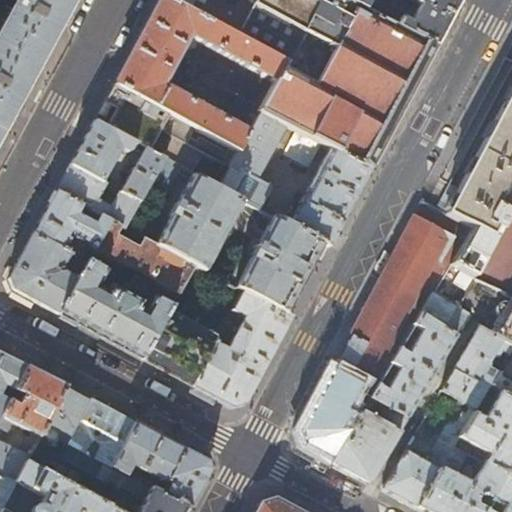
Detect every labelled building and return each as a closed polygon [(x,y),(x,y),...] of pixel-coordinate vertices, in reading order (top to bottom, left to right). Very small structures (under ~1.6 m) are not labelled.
[(0,136),(73,0),(16,0),(0,30),(0,136)] [(285,62),(167,0),(158,0),(127,58),(113,85),(159,109),(239,151),(240,152),(250,133),(226,120),(226,119),(200,104),(198,105),(160,85),(167,70),(172,72),(185,47),(186,48),(188,48),(190,48),(191,48),(194,47),(195,46),(197,43),(197,42),(197,41),(225,55),(224,57),(251,72),(252,71),(275,83),(285,62)] [(167,0),(285,62),(317,2),(313,0),(167,0)] [(317,0),(317,2),(285,62),(275,83),(259,113),(260,114),(318,143),(328,149),(370,169),(414,86),(435,47),(396,26),(385,20),(365,10),(370,0),(317,0)] [(456,0),(370,0),(365,10),(385,20),(395,0),(412,0),(414,1),(412,6),(416,9),(409,22),(400,17),(396,26),(435,47),(460,2),(456,0)] [(154,120),(159,109),(113,85),(93,122),(140,147),(146,136),(154,120)] [(511,86),(478,150),(444,215),(472,230),(433,294),(456,308),(476,278),(474,277),(511,203),(511,86)] [(239,151),(159,109),(154,120),(211,150),(202,168),(187,161),(189,157),(151,137),(150,138),(146,136),(140,147),(162,159),(179,168),(192,175),(219,190),(230,168),(239,151)] [(260,114),(250,133),(240,152),(239,151),(230,168),(239,172),(227,196),(240,202),(259,212),(271,189),(256,181),(274,147),(308,164),(318,143),(260,114)] [(140,147),(93,122),(80,145),(69,166),(103,186),(107,187),(110,182),(104,179),(119,152),(125,155),(128,154),(128,152),(137,157),(117,193),(136,203),(158,167),(162,159),(140,147)] [(344,217),(370,169),(328,149),(287,227),(321,244),(327,248),(344,217)] [(162,159),(158,167),(175,176),(179,168),(162,159)] [(107,209),(94,202),(103,186),(69,166),(62,179),(25,246),(7,280),(11,291),(33,303),(57,316),(86,263),(72,255),(76,248),(68,244),(72,236),(94,249),(109,222),(120,227),(121,228),(136,203),(117,193),(111,190),(109,194),(115,197),(107,209)] [(218,191),(219,190),(192,175),(176,205),(174,204),(166,219),(168,220),(154,246),(157,247),(179,259),(190,265),(203,272),(240,202),(227,196),(218,191)] [(420,315),(433,294),(472,230),(444,215),(419,202),(361,311),(332,365),(350,375),(356,364),(360,366),(362,362),(368,365),(364,371),(359,369),(355,377),(362,381),(375,389),(377,386),(387,369),(396,355),(411,330),(420,315)] [(287,227),(259,212),(253,222),(258,231),(263,235),(235,289),(241,292),(283,315),(303,278),(321,244),(287,227)] [(157,247),(154,246),(142,239),(138,248),(115,236),(120,227),(109,222),(94,249),(94,250),(176,293),(190,265),(179,259),(175,267),(153,256),(157,247)] [(101,271),(86,263),(57,316),(81,329),(141,360),(166,312),(169,306),(148,296),(139,312),(137,311),(140,305),(136,303),(136,301),(105,285),(100,293),(92,288),(101,271)] [(290,318),(283,315),(241,292),(231,311),(243,318),(225,351),(214,344),(191,387),(214,400),(231,409),(243,405),(268,359),(290,318)] [(468,315),(456,308),(433,294),(420,315),(455,336),(459,331),(446,322),(452,312),(456,313),(463,323),(465,319),(468,315)] [(511,348),(511,299),(508,297),(505,302),(502,301),(499,301),(496,302),(493,306),(492,309),(493,314),(496,316),(485,333),(511,349),(511,348)] [(217,339),(166,312),(141,360),(150,365),(191,387),(214,344),(216,340),(217,339)] [(420,315),(411,330),(418,334),(403,359),(396,355),(387,369),(395,373),(385,391),(377,386),(375,389),(369,399),(375,402),(383,407),(405,420),(427,383),(455,336),(420,315)] [(498,373),(489,368),(500,349),(509,355),(511,349),(485,333),(477,328),(459,359),(452,370),(486,389),(487,387),(489,388),(498,373)] [(221,331),(217,339),(216,340),(220,342),(225,334),(221,331)] [(13,391),(25,368),(8,359),(0,355),(0,416),(7,402),(0,398),(2,395),(0,392),(3,386),(13,391)] [(350,375),(332,365),(317,394),(297,432),(301,447),(313,453),(330,462),(357,418),(345,411),(362,381),(355,377),(350,375)] [(13,391),(7,402),(0,416),(0,477),(14,484),(24,464),(64,387),(42,376),(25,368),(13,391)] [(486,389),(452,370),(439,391),(469,407),(466,413),(462,411),(457,421),(454,419),(449,421),(432,448),(433,455),(427,465),(410,455),(413,450),(409,447),(411,445),(409,442),(402,453),(380,489),(398,499),(415,508),(451,447),(457,437),(472,413),(486,389)] [(64,387),(24,464),(41,473),(46,463),(54,467),(65,445),(88,400),(68,389),(64,387)] [(511,401),(498,393),(482,419),(472,413),(457,437),(489,455),(484,464),(504,474),(501,478),(511,483),(511,401)] [(373,407),(375,402),(369,399),(365,405),(365,406),(369,408),(373,407)] [(112,412),(88,400),(65,445),(82,454),(87,443),(91,441),(99,444),(99,449),(96,454),(91,453),(89,457),(110,468),(133,424),(112,412)] [(361,412),(365,406),(365,405),(360,401),(354,411),(359,414),(361,412)] [(361,412),(359,414),(357,418),(330,462),(329,464),(349,474),(367,483),(391,443),(405,420),(383,407),(375,420),(361,412)] [(176,447),(133,424),(110,468),(125,476),(134,481),(137,477),(132,474),(135,469),(158,481),(156,483),(158,484),(159,481),(164,484),(182,450),(176,447)] [(87,456),(82,454),(65,445),(54,467),(49,477),(71,489),(87,456)] [(482,511),(501,478),(504,474),(484,464),(469,483),(453,475),(466,455),(451,447),(415,508),(422,511),(482,511)] [(187,453),(182,450),(164,484),(159,481),(158,484),(153,491),(187,510),(205,475),(201,461),(187,453)] [(114,511),(71,489),(49,477),(41,473),(24,464),(14,484),(42,499),(38,507),(37,507),(34,507),(32,509),(31,511),(30,511),(114,511)] [(136,482),(134,481),(125,476),(117,493),(128,499),(136,482)] [(14,484),(0,477),(0,498),(5,501),(13,487),(14,484)] [(511,511),(511,483),(501,478),(482,511),(511,511)] [(13,487),(5,501),(1,509),(6,511),(8,511),(19,490),(13,487)] [(185,511),(187,510),(153,491),(149,489),(138,508),(133,505),(131,510),(133,511),(185,511)] [(296,511),(273,500),(259,504),(254,511),(296,511)]
